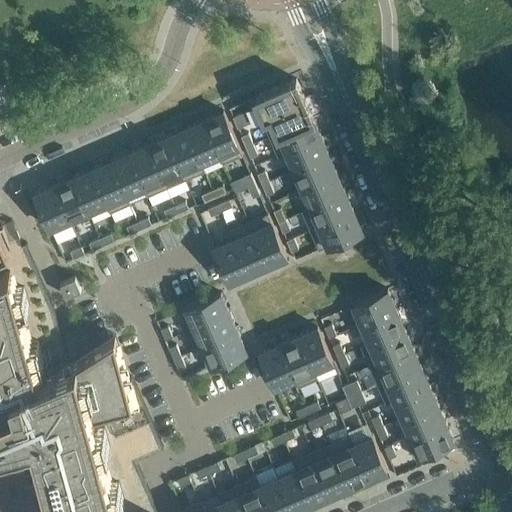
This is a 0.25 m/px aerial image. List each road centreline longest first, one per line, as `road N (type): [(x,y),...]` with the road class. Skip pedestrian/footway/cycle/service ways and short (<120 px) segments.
road 1 (unclassified): [(370,154),(495,463)]
road 2 (residential): [(0,160),(126,105),(152,85),(196,0)]
road 3 (residential): [(289,0),(370,154)]
road 4 (residential): [(370,154),(319,0)]
